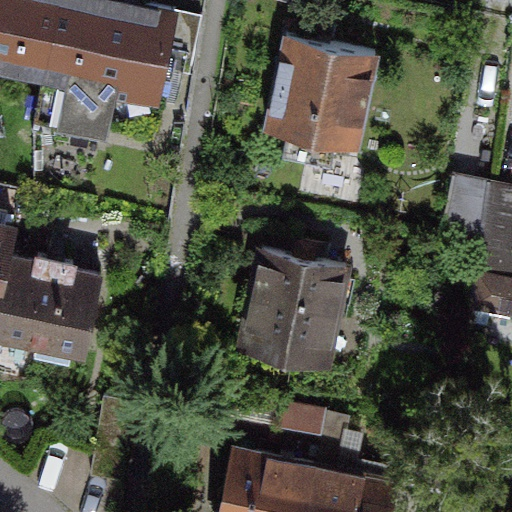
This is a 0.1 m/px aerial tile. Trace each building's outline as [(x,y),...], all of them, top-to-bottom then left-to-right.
[(62,0),(0,0),(0,66),(46,76),(62,0)] [(178,8),(137,0),(62,0),(46,76),(38,117),(109,132),(117,90),(159,99),(165,68),(178,8)] [(205,14),(178,8),(165,68),(192,74),(205,14)] [(377,52),(291,35),(271,128),(293,132),(289,153),(332,162),(337,141),(358,146),(377,52)] [(485,241),(491,183),(457,175),(445,233),(485,241)] [(511,186),(491,183),(485,241),(481,269),(511,275),(511,186)] [(0,300),(10,254),(15,226),(0,223),(0,300)] [(348,263),(264,246),(246,336),(330,353),(348,263)] [(75,348),(88,351),(105,274),(74,267),(75,261),(40,253),(39,260),(10,254),(0,300),(0,332),(42,341),(40,353),(72,360),(75,348)] [(488,323),(492,310),(511,314),(511,275),(481,269),(470,319),(488,323)] [(328,403),(288,395),(282,424),(321,432),(328,403)] [(456,434),(426,429),(419,480),(449,484),(456,434)] [(224,511),(308,511),(318,463),(238,446),(224,511)] [(308,511),(392,511),(399,479),(318,463),(308,511)]
